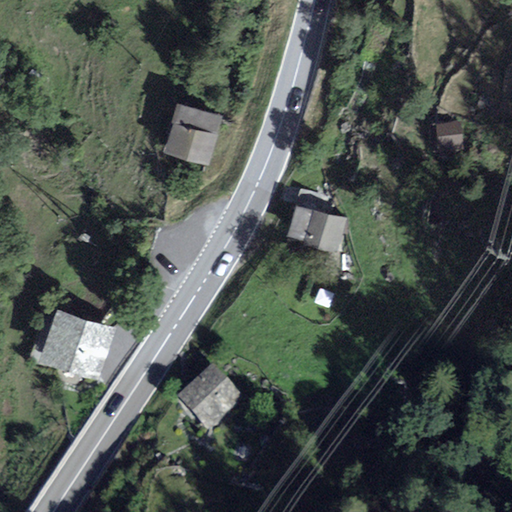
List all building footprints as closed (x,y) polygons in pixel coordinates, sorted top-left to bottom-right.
[(228,112),(175,97),(159,150),(212,165),(228,112)] [(466,118),(436,121),(439,149),(469,146),(466,118)] [(349,214),(291,202),(283,244),(341,255),(349,214)] [(334,294),(320,288),(314,302),(328,307),(334,294)] [(118,316),(65,300),(47,362),(100,377),(118,316)] [(246,400),(213,366),(173,404),(206,438),(246,400)]
